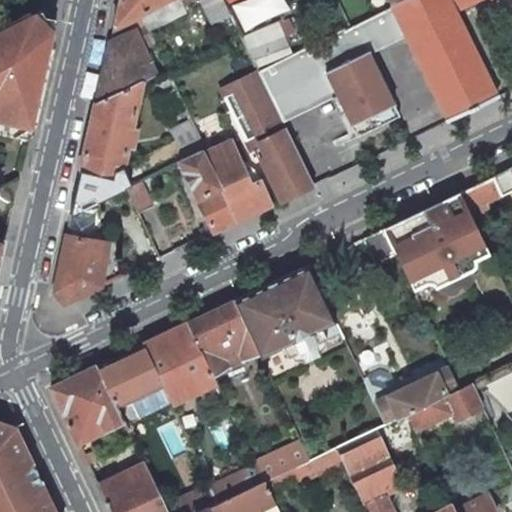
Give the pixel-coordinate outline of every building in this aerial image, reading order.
[(119,0),(113,27),(140,13),(166,0),(119,0)] [(166,0),(140,13),(147,26),(149,30),(185,13),(183,10),(177,0),(166,0)] [(212,24),(230,15),(223,0),(200,0),(202,2),(212,24)] [(281,0),(238,0),(227,4),(236,31),(286,14),(281,0)] [(402,0),(392,6),(397,17),(399,22),(400,25),(448,120),(497,97),(455,12),(449,0),(402,0)] [(480,0),(449,0),(455,12),(480,0)] [(258,70),(273,102),(283,121),(337,95),(356,135),(399,115),(364,43),(360,35),(397,17),(392,6),(378,13),(355,24),(348,27),(348,25),(258,70)] [(0,131),(27,137),(52,30),(41,27),(34,13),(0,29),(0,131)] [(147,26),(140,13),(113,27),(109,43),(135,31),(146,26),(147,26)] [(397,17),(360,35),(364,43),(400,25),(399,22),(397,17)] [(283,20),(242,38),(254,62),(287,47),(281,34),(288,31),(283,20)] [(135,31),(109,43),(96,103),(142,81),(155,74),(135,31)] [(273,102),(258,70),(220,89),(229,107),(250,150),(253,149),(256,156),(260,157),(280,201),(314,184),(283,121),(273,102)] [(131,130),(142,81),(96,103),(81,169),(114,177),(116,170),(123,166),(127,145),(132,146),(135,131),(131,130)] [(170,129),(175,140),(184,159),(201,149),(206,153),(192,124),(191,120),(170,129)] [(231,141),(206,153),(238,221),(271,205),(259,178),(250,182),(231,141)] [(179,161),(213,232),(238,221),(206,153),(201,149),(184,159),(179,161)] [(135,182),(140,180),(169,165),(179,161),(173,150),(129,171),(135,182)] [(511,166),(511,167),(460,191),(474,219),(489,212),(484,203),(497,197),(511,190),(511,166)] [(114,177),(81,169),(71,216),(110,197),(114,177)] [(0,197),(4,201),(13,202),(18,178),(0,187),(0,197)] [(153,206),(140,180),(135,182),(125,187),(126,188),(138,213),(153,206)] [(435,287),(473,270),(475,267),(476,264),(476,260),(489,254),(490,253),(474,219),(460,191),(384,228),(395,253),(413,291),(427,284),(431,284),(435,287)] [(100,208),(71,216),(66,235),(102,241),(101,224),(100,208)] [(374,263),(395,253),(384,228),(362,238),(374,263)] [(102,241),(66,235),(54,293),(64,304),(101,286),(107,249),(102,241)] [(292,272),(233,300),(235,303),(253,342),(258,351),(258,352),(260,357),(282,347),(287,357),(341,332),(326,301),(308,264),(292,272)] [(233,300),(224,304),(187,322),(200,349),(212,374),(227,364),(240,358),(258,352),(258,351),(253,342),(235,303),(233,300)] [(216,382),(212,374),(200,349),(187,322),(142,344),(158,376),(163,386),(170,404),(216,382)] [(96,366),(117,408),(124,420),(125,424),(170,404),(163,386),(158,376),(142,344),(109,359),(96,366)] [(356,364),(361,375),(366,372),(361,362),(356,364)] [(511,362),(471,383),(475,390),(488,384),(510,412),(511,414),(511,362)] [(459,389),(448,365),(436,371),(385,395),(386,395),(374,401),(385,424),(408,413),(459,389)] [(77,443),(124,420),(117,408),(96,366),(51,387),(77,443)] [(454,419),(482,406),(475,390),(471,383),(459,389),(408,413),(416,429),(451,412),(454,419)] [(0,421),(0,509),(44,488),(14,425),(0,421)] [(385,493),(403,485),(377,428),(336,447),(342,461),(363,505),(385,493)] [(300,440),(254,461),(256,465),(263,481),(295,466),(309,460),(300,441),(300,440)] [(435,443),(425,448),(440,480),(450,475),(435,443)] [(309,460),(295,466),(301,480),(342,461),(336,447),(309,460)] [(144,463),(97,485),(110,511),(167,511),(164,505),(144,463)] [(208,467),(202,470),(209,485),(210,487),(218,503),(263,481),(256,465),(216,484),(208,467)] [(279,511),(269,493),(263,481),(218,503),(198,511),(279,511)] [(209,485),(164,505),(167,511),(198,511),(218,503),(210,487),(209,485)] [(0,511),(55,511),(47,494),(44,488),(0,509),(0,511)] [(393,511),(385,493),(363,505),(366,511),(393,511)] [(496,511),(487,494),(454,511),(496,511)] [(432,511),(454,511),(451,503),(432,511)]
